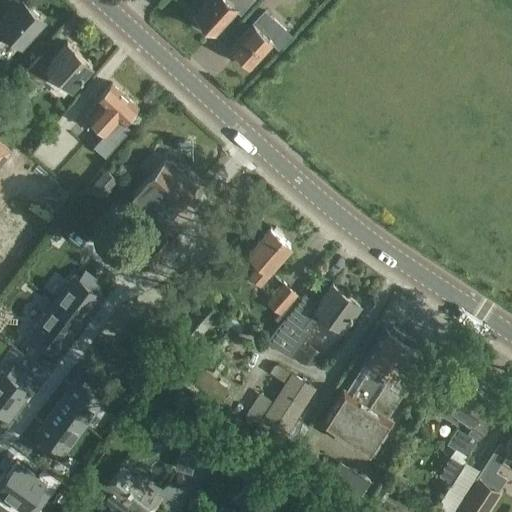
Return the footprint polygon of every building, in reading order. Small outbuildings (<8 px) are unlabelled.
[(212,30),(215,33),(245,0),(208,0),(195,15),(204,23),(202,26),(210,33),(212,30)] [(0,48),(10,37),(19,45),(42,21),(23,4),(10,18),(7,15),(0,22),(0,48)] [(264,11),(231,49),(241,58),(240,61),(245,65),(248,64),(251,67),(274,42),(263,33),(275,21),(264,11)] [(41,54),(24,74),(39,87),(53,72),(71,88),(92,65),(67,44),(50,63),(41,54)] [(28,83),(8,104),(17,112),(36,91),(28,83)] [(98,101),(86,116),(100,128),(101,126),(108,132),(95,148),(105,157),(118,142),(112,136),(137,107),(112,84),(98,101)] [(0,142),(0,166),(12,152),(0,142)] [(96,174),(80,160),(69,172),(85,186),(96,174)] [(162,222),(173,210),(195,186),(166,160),(134,195),(162,222)] [(106,169),(90,187),(101,198),(107,192),(109,194),(116,187),(121,190),(124,187),(106,169)] [(158,225),(153,230),(135,248),(153,266),(176,242),(158,225)] [(271,229),(248,255),(261,265),(250,277),(260,286),(280,263),(278,261),(290,246),(281,238),(284,235),(276,229),(274,232),(271,229)] [(74,273),(54,300),(81,321),(102,294),(96,290),(103,282),(85,268),(78,277),(74,273)] [(283,282),(266,302),(281,315),(298,295),(283,282)] [(317,304),(303,294),(265,341),(291,356),(322,312),(342,326),(359,302),(333,283),(317,304)] [(220,313),(210,304),(203,298),(180,325),(197,340),(221,313),(220,313)] [(210,304),(220,313),(226,306),(216,298),(210,304)] [(38,330),(31,339),(49,352),(56,344),(61,348),(81,321),(54,300),(33,327),(38,330)] [(416,347),(407,342),(411,336),(393,326),(390,330),(388,329),(367,360),(349,389),(347,391),(343,389),(321,424),(369,456),(392,421),(386,418),(402,394),(389,385),(394,377),(396,378),(416,347)] [(323,355),(309,346),(302,357),(316,366),(323,355)] [(2,369),(0,370),(0,410),(8,417),(29,390),(24,385),(30,377),(13,364),(6,372),(2,369)] [(76,377),(56,405),(84,425),(104,398),(99,394),(105,386),(87,373),(81,382),(76,377)] [(290,453),(295,445),(307,427),(293,417),(313,387),(293,374),(275,402),(262,393),(247,416),(260,424),(256,431),(290,453)] [(445,380),(429,404),(443,413),(442,413),(459,424),(446,443),(455,449),(465,456),(488,420),(475,411),(486,395),(474,387),(476,384),(466,377),(464,381),(463,380),(457,388),(445,380)] [(42,436),(35,444),(53,457),(60,449),(64,452),(84,425),(56,405),(36,432),(42,436)] [(162,406),(149,445),(161,449),(166,435),(184,440),(175,467),(191,472),(205,427),(190,422),(191,415),(162,406)] [(494,473),(495,471),(502,461),(511,468),(511,437),(505,448),(499,444),(484,467),(477,478),(488,484),(494,473)] [(0,463),(0,493),(16,510),(41,487),(17,462),(12,466),(5,459),(0,463)] [(107,482),(103,488),(132,511),(151,511),(159,503),(157,502),(162,497),(123,464),(118,470),(117,469),(107,481),(107,482)] [(352,469),(342,485),(361,497),(370,481),(352,469)] [(260,477),(235,499),(243,508),(252,500),(262,511),(272,511),(283,502),(260,477)] [(488,511),(501,492),(498,490),(495,489),(488,484),(477,478),(456,511),(488,511)]
